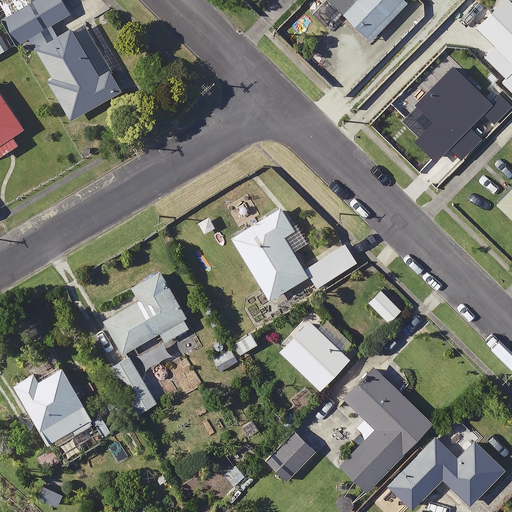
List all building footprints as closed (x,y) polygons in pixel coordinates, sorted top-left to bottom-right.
[(76,25),(61,0),(0,0),(0,27),(11,47),(27,38),(33,49),(48,76),(44,78),(67,119),(118,90),(108,72),(116,67),(88,18),(76,25)] [(403,0),(325,0),(339,13),(367,40),(404,1),(403,0)] [(453,52),(433,32),(413,54),(433,73),(453,52)] [(498,99),(455,57),(426,87),(436,98),(409,125),(442,157),(481,117),(498,99)] [(511,61),(502,62),(502,81),(511,80),(511,61)] [(0,92),(0,152),(13,144),(7,135),(22,126),(0,92)] [(511,184),(493,203),(511,222),(511,184)] [(280,204),(258,217),(244,194),(224,206),(238,229),(227,235),(266,299),(304,275),(289,250),(303,242),(280,204)] [(352,262),(341,244),(304,268),(315,285),(352,262)] [(168,355),(160,341),(188,326),(156,269),(127,285),(135,299),(97,320),(116,354),(136,343),(148,366),(168,355)] [(311,309),(271,349),(313,389),(352,348),(311,309)] [(90,421),(50,354),(6,381),(46,448),(90,421)] [(146,391),(127,354),(108,365),(133,413),(152,402),(146,391)] [(427,422),(369,367),(342,396),(374,426),(338,465),(364,489),(427,422)] [(312,449),(289,428),(261,458),(283,479),(312,449)] [(453,457),(430,435),(414,452),(467,503),(501,468),(471,439),(453,457)] [(58,457),(51,445),(33,455),(39,467),(58,457)] [(240,477),(232,466),(210,481),(218,492),(240,477)]
